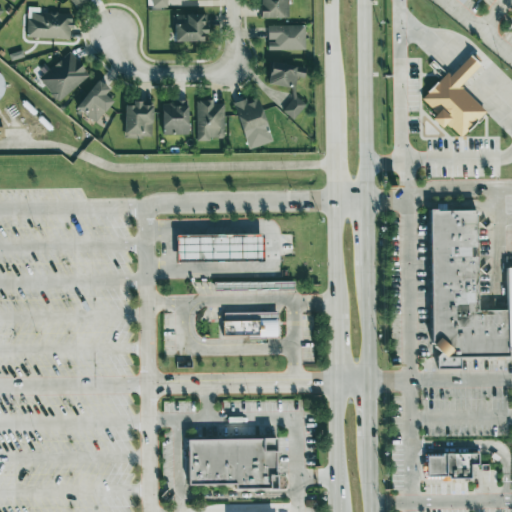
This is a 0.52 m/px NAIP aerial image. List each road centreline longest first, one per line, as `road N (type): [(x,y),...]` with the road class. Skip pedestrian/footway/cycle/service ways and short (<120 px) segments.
road 1 (secondary): [(364,204),(364,0)]
road 2 (residential): [(229,73),(155,74),(131,63),(112,34)]
road 3 (secondary): [(365,385),(363,257)]
